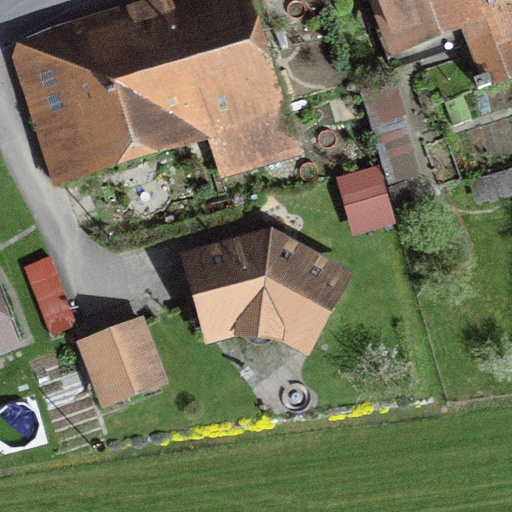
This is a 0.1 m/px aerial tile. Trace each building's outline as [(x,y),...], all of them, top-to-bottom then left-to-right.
[(296,179),(245,0),(205,0),(18,53),(59,200),(211,158),(223,199),(296,179)] [(511,0),(402,0),(429,69),(498,43),(511,80),(511,0)] [(312,358),(340,372),(385,293),(304,242),(216,266),(239,353),(261,349),(312,358)] [(0,376),(51,358),(18,266),(0,272),(0,376)] [(176,329),(110,352),(134,418),(200,395),(176,329)]
